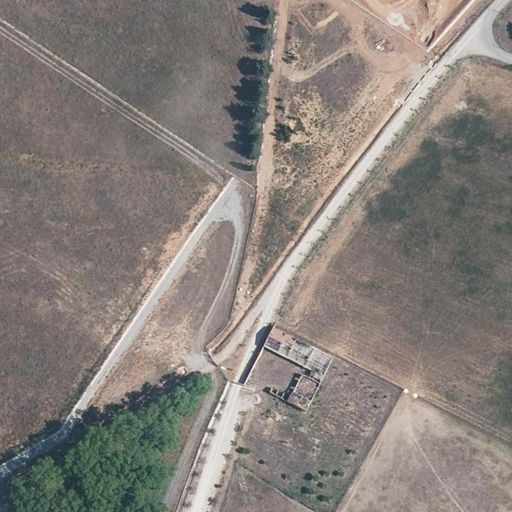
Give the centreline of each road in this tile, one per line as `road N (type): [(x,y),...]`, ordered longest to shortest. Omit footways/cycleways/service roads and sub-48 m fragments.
road 1 (unclassified): [(248,324),(467,42)]
road 2 (track): [(282,0),(242,312)]
road 3 (track): [(192,511),(236,399),(251,344),(248,324)]
